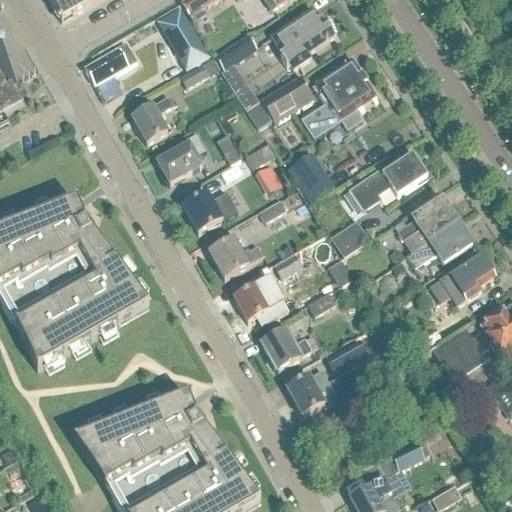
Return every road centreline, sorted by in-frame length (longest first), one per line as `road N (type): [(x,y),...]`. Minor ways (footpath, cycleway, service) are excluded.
road 1 (residential): [(51,58),(311,511)]
road 2 (residential): [(511,180),(392,0)]
